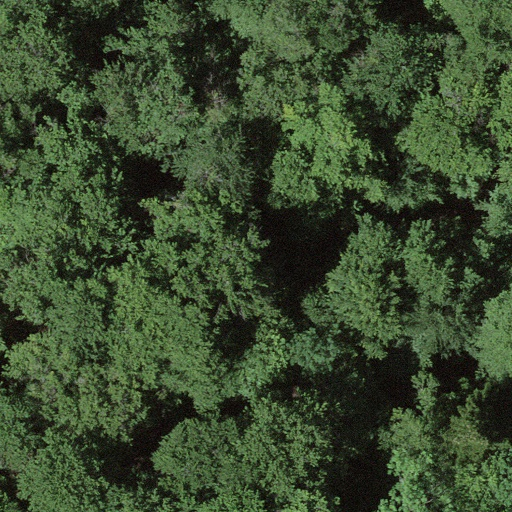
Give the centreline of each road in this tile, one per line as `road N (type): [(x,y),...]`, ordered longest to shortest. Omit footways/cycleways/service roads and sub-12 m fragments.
road 1 (track): [(511,179),(284,339),(170,439)]
road 2 (track): [(170,439),(318,401),(511,390)]
